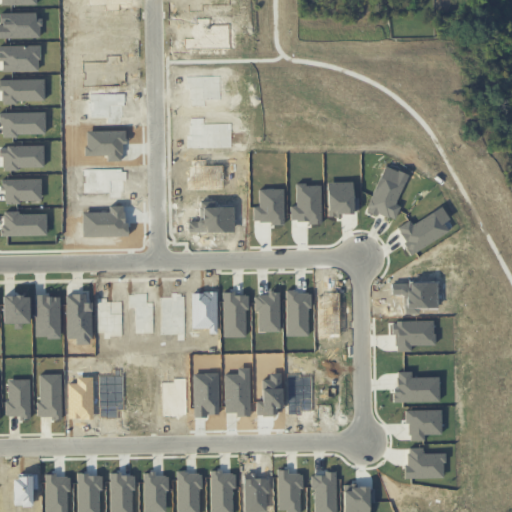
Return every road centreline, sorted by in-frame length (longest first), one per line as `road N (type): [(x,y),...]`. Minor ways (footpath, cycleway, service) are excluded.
road 1 (residential): [(0,264),(361,258),(364,441),(0,448)]
road 2 (residential): [(155,0),(160,260)]
